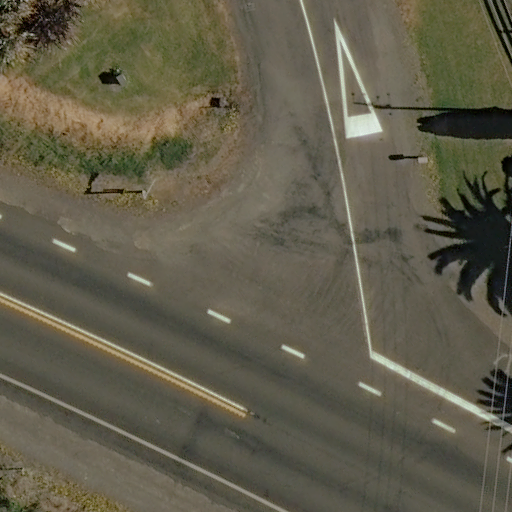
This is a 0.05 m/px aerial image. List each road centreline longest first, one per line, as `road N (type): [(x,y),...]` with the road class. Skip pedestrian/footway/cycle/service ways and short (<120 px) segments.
road 1 (unclassified): [(307,0),(369,352),(326,441)]
road 2 (primary): [(326,441),(0,290)]
road 3 (primary): [(455,511),(326,441)]
